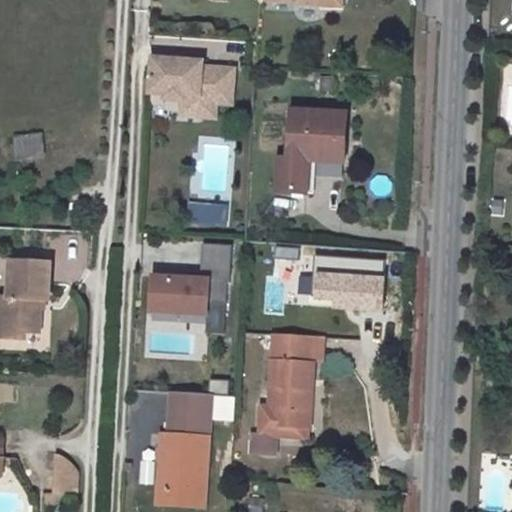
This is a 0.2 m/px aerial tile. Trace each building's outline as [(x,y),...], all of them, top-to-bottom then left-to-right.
[(264,0),(264,2),(296,5),(296,7),(333,11),(333,0),(264,0)] [(196,64),(152,62),(150,101),(166,102),(165,107),(187,109),(200,110),(199,121),(216,123),(216,107),(229,107),(231,72),(196,69),(196,64)] [(187,121),(199,121),(200,110),(187,109),(187,121)] [(340,119),(290,117),(288,159),(276,159),(275,195),(307,197),(309,164),(341,166),(343,145),(337,145),(340,119)] [(40,134),(10,135),(11,158),(41,157),(40,134)] [(183,203),(182,225),(224,226),(225,204),(183,203)] [(230,249),(201,248),(199,284),(152,282),(150,317),(207,319),(208,307),(225,308),(226,286),(229,286),(230,249)] [(289,280),(291,256),(274,254),(271,278),(289,280)] [(25,329),(41,331),(44,297),(47,297),(50,265),(8,263),(5,295),(0,294),(0,312),(1,312),(0,321),(0,332),(25,334),(25,329)] [(311,410),(314,359),(308,359),(308,337),(272,334),(266,407),(257,407),(254,438),(245,437),(244,457),(271,459),(271,439),(273,429),(301,431),(308,432),(309,410),(311,410)] [(211,400),(171,397),(168,436),(208,439),(211,400)] [(301,431),(273,429),(271,439),(300,441),(301,431)] [(168,436),(162,435),(156,508),(196,511),(201,511),(208,439),(168,436)] [(77,475),(77,471),(77,470),(77,468),(75,465),(73,463),(71,460),(69,458),(67,456),(64,454),(61,452),(58,451),(55,451),(50,497),(75,499),(77,475)] [(260,511),(261,500),(245,500),(245,511),(260,511)]
